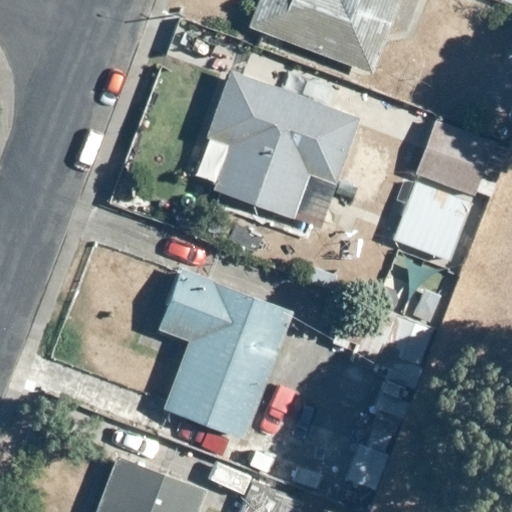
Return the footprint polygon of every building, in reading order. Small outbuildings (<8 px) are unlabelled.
[(396,0),(257,0),(248,26),(370,71),(396,0)] [(356,111),(227,67),(205,131),(229,139),(212,188),(294,215),(308,172),(332,180),(356,111)] [(491,143),(432,121),(414,171),(473,192),(491,143)] [(468,199),(408,177),(387,236),(447,258),(468,199)] [(290,306),(177,265),(156,324),(187,336),(162,405),(243,434),(290,306)] [(433,331),(380,309),(365,343),(386,352),(369,394),(402,408),(433,331)] [(393,427),(363,417),(342,477),(372,487),(393,427)] [(199,511),(209,486),(115,451),(92,511),(199,511)] [(302,511),(308,496),(250,473),(237,506),(252,511),(302,511)]
